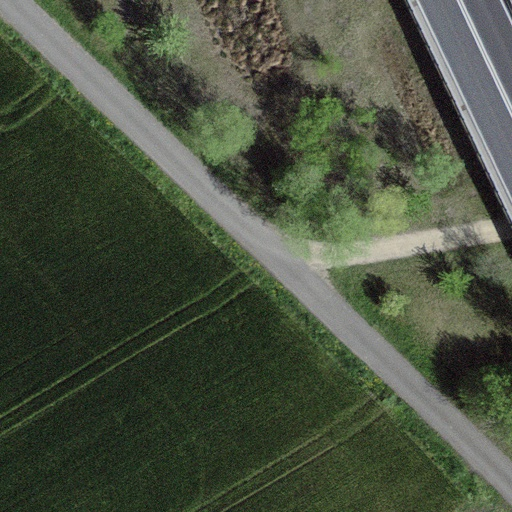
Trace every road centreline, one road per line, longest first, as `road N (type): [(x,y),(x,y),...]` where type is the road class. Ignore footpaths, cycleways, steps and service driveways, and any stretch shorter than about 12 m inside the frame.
road 1 (track): [(11,0),(511,482)]
road 2 (track): [(511,228),(284,262)]
road 3 (trunk): [(511,112),(458,0)]
